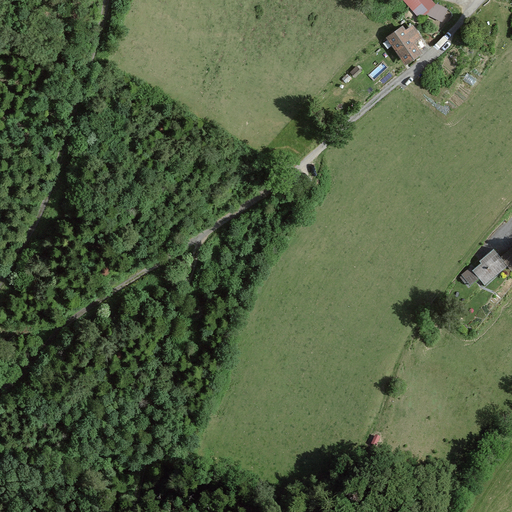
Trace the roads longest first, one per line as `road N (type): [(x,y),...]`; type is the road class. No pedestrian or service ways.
road 1 (track): [(477,0),(424,58),(301,164),(54,333),(14,382),(0,386)]
road 2 (track): [(0,281),(50,187),(105,0)]
road 3 (track): [(200,236),(164,338),(144,467),(119,511)]
